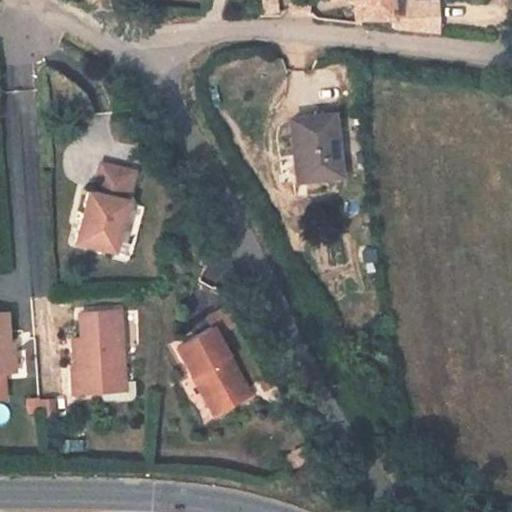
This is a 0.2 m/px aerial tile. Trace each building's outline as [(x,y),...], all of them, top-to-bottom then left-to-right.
[(276,18),(272,0),(254,0),(257,18),(276,18)] [(353,0),(357,22),(390,19),(388,2),(387,0),(353,0)] [(432,0),(407,0),(388,2),(390,19),(391,30),(438,35),(432,0)] [(327,175),(320,116),(277,120),(285,181),(327,175)] [(93,163),(86,192),(80,191),(69,239),(108,249),(127,172),(93,163)] [(97,393),(96,383),(117,381),(113,309),(72,312),(74,348),(68,348),(69,370),(64,370),(66,395),(97,393)] [(174,340),(189,369),(197,365),(219,406),(247,391),(210,321),(174,340)] [(219,406),(197,365),(189,369),(211,410),(219,406)] [(117,381),(96,383),(97,393),(117,391),(117,381)]
